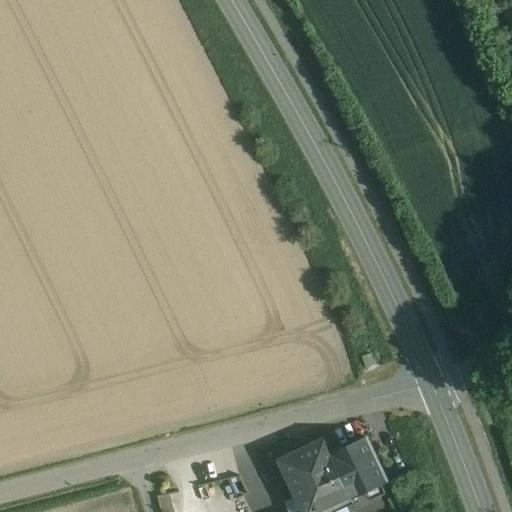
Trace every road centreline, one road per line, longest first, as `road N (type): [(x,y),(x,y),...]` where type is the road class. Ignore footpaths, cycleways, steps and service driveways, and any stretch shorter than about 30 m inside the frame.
road 1 (secondary): [(230,0),(300,116),(433,385)]
road 2 (unclassified): [(141,463),(433,385)]
road 3 (unclassified): [(0,499),(141,463)]
road 4 (secondary): [(433,385),(481,511)]
